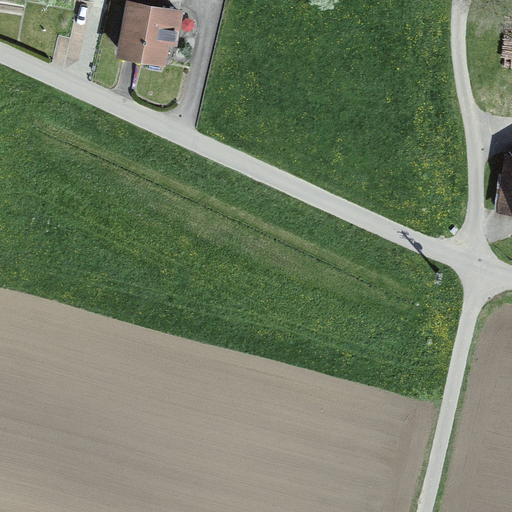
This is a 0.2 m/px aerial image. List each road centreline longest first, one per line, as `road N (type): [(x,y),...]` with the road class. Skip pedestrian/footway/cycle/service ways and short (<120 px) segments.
road 1 (unclassified): [(0,52),(478,273)]
road 2 (unclassified): [(458,0),(478,273)]
road 3 (unclassified): [(478,273),(424,511)]
road 4 (unknown): [(173,130),(208,0)]
